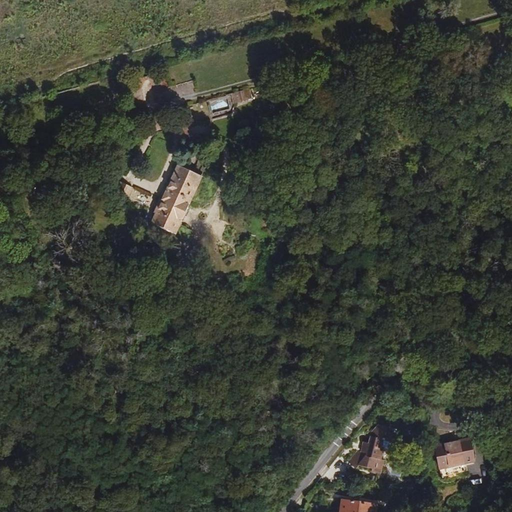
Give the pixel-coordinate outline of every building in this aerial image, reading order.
[(249,89),(236,93),(236,94),(231,96),(236,103),(247,100),(247,98),(252,97),(249,89)] [(226,110),(223,99),(210,102),(212,114),(214,114),(214,113),(226,110)] [(180,226),(201,178),(177,167),(152,222),(188,239),(193,231),(180,226)] [(115,194),(128,201),(134,188),(121,182),(115,194)] [(390,427),(371,423),(368,436),(369,436),(368,443),(363,442),(361,453),(357,452),(348,462),(356,468),(357,466),(372,469),(371,471),(380,473),(384,460),(381,460),(384,449),(381,448),(383,440),(392,442),(394,434),(389,433),(390,427)] [(469,439),(435,447),(441,480),(447,479),(446,476),(468,471),(466,466),(475,464),(474,462),(469,439)] [(375,511),(377,505),(342,500),(332,499),(334,491),(322,489),(321,497),(309,496),(303,511),(302,511),(375,511)]
